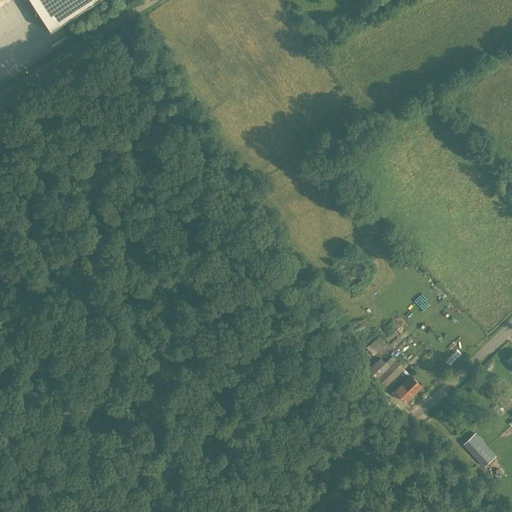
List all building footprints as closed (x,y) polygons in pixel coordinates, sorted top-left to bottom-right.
[(31,0),(50,30),(51,31),(62,24),(99,0),(31,0)] [(366,348),(373,356),(386,345),(379,337),(366,348)] [(367,370),(384,388),(405,368),(396,359),(388,366),(380,357),(370,367),(367,370)] [(395,390),(405,401),(421,387),(410,376),(395,390)] [(511,389),(498,401),(499,403),(492,408),(499,416),(511,405),(511,389)] [(481,456),(485,452),(483,450),(487,444),(476,433),(467,443),(481,456)]
